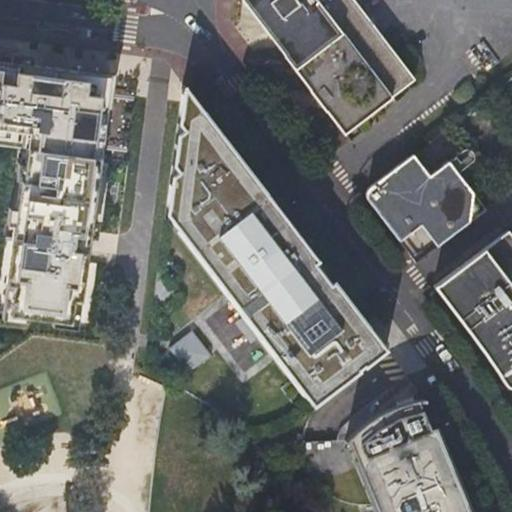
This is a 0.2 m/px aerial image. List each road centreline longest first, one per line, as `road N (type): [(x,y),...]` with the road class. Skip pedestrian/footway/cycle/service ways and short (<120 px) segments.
road 1 (residential): [(178,16),(425,342),(511,484)]
road 2 (residential): [(0,13),(130,28),(178,16)]
